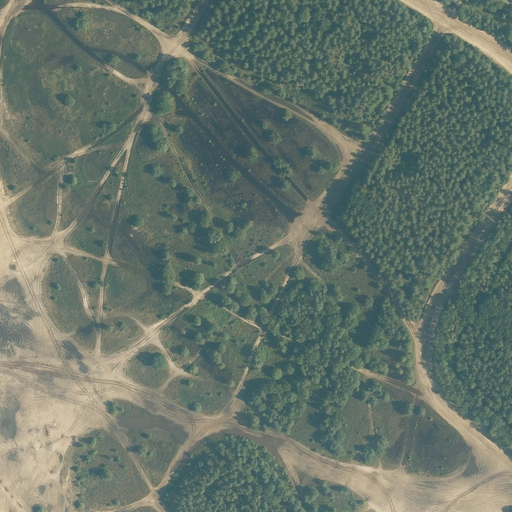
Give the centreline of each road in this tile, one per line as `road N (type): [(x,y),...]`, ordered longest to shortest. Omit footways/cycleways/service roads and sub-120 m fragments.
road 1 (track): [(95,422),(213,424),(231,415),(303,229),(384,122),(447,18)]
road 2 (track): [(443,287),(422,352),(356,249),(275,166),(191,60),(118,0)]
road 3 (track): [(511,485),(435,488),(334,466),(120,393),(16,381)]
road 4 (track): [(0,131),(47,173),(117,128),(136,113),(201,0)]
road 5 (track): [(165,511),(113,430),(0,375)]
road 6 (track): [(422,352),(429,387),(511,472)]
road 7 (track): [(0,14),(73,5),(143,17)]
road 8 (unknown): [(365,371),(239,315)]
road 9 (unknown): [(46,7),(141,105)]
road 10 (track): [(443,287),(511,187)]
